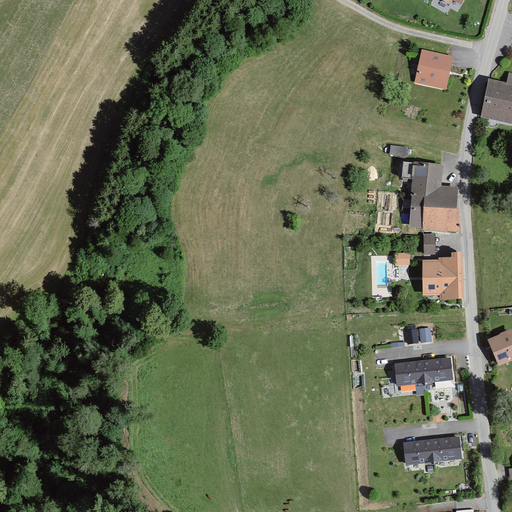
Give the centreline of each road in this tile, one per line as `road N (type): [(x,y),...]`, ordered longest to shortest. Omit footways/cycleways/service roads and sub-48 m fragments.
road 1 (unclassified): [(493,511),(477,397),(466,181),(474,104),(501,0)]
road 2 (track): [(343,0),(382,22),(489,49)]
